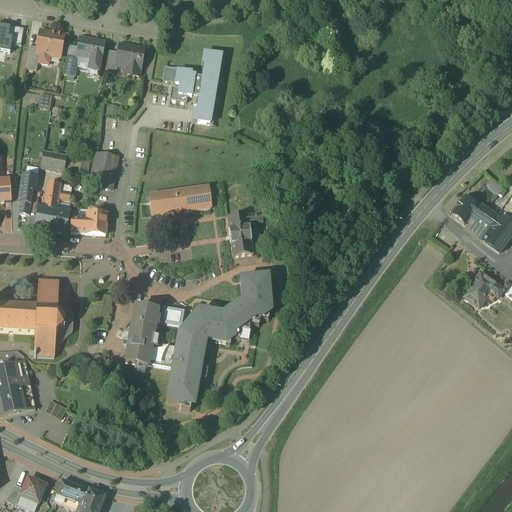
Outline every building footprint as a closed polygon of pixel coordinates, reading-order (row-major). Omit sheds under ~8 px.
[(0,53),(9,55),(11,46),(12,40),(8,39),(10,30),(9,29),(0,27),(0,53)] [(9,28),(9,29),(10,30),(8,39),(12,40),(11,46),(20,48),(24,30),(9,28)] [(64,37),(40,33),(37,50),(36,53),(37,53),(36,55),(39,56),(37,65),(48,67),(49,58),(60,60),(64,37)] [(104,44),(80,40),(76,59),(79,59),(90,61),(88,72),(98,74),(104,44)] [(143,51),(120,47),(118,54),(116,68),(117,69),(129,71),(127,76),(139,78),(143,51)] [(37,50),(28,48),(24,70),(36,72),(37,65),(39,56),(36,55),(37,53),(36,53),(37,50)] [(118,54),(109,53),(106,69),(117,71),(117,69),(116,68),(118,54)] [(206,66),(203,80),(195,78),(195,77),(195,74),(187,73),(173,70),(173,71),(165,69),(162,84),(175,86),(180,87),(179,90),(171,89),(169,102),(186,105),(187,98),(191,99),(192,98),(200,99),(198,113),(194,112),(192,123),(210,126),(211,116),(213,116),(214,106),(213,106),(214,99),(215,99),(218,85),(217,84),(218,78),(219,78),(221,68),(220,67),(221,57),(204,54),(202,66),(206,66)] [(76,59),(67,57),(63,76),(75,79),(79,59),(76,59)] [(40,109),(51,110),(53,97),(42,95),(40,109)] [(110,106),(107,114),(117,116),(119,108),(110,106)] [(9,182),(0,183),(0,178),(1,178),(0,162),(5,161),(5,160),(4,152),(0,152),(0,205),(11,205),(9,182)] [(67,158),(43,154),(40,170),(64,175),(67,158)] [(117,160),(96,156),(90,188),(111,192),(117,160)] [(40,172),(24,169),(25,166),(16,164),(14,175),(25,176),(38,179),(40,172)] [(25,176),(23,188),(36,191),(36,190),(38,179),(25,176)] [(500,197),(505,192),(492,180),(487,185),(500,197)] [(61,187),(47,185),(43,211),(57,214),(61,187)] [(208,190),(149,198),(152,218),(211,211),(208,190)] [(33,193),(20,191),(17,216),(30,217),(31,204),(33,193)] [(71,196),(61,194),(59,203),(69,204),(71,196)] [(464,199),(450,217),(463,226),(464,227),(469,219),(477,208),(476,208),(464,199)] [(499,221),(478,206),(476,208),(477,208),(469,219),(470,220),(489,234),(499,221)] [(43,211),(37,210),(35,231),(66,236),(70,216),(57,214),(43,211)] [(87,220),(87,236),(105,237),(106,215),(100,214),(100,217),(87,216),(87,220)] [(247,216),(227,219),(232,260),(253,257),(249,228),(249,226),(263,225),(261,215),(247,217),(247,216)] [(71,219),(70,235),(87,236),(87,220),(79,220),(71,219)] [(489,234),(482,244),(484,246),(486,243),(498,252),(511,231),(511,229),(499,220),(499,221),(489,234)] [(480,276),(463,300),(478,311),(485,302),(484,301),(488,295),(498,301),(503,293),(480,276)] [(181,333),(177,338),(180,339),(180,341),(178,341),(178,342),(179,342),(177,350),(158,347),(159,341),(153,340),(155,330),(158,330),(158,329),(159,324),(159,322),(157,321),(158,314),(150,313),(150,312),(143,311),(143,312),(135,310),(132,328),(129,328),(127,337),(130,337),(125,367),(148,371),(148,367),(174,372),(168,402),(167,402),(167,403),(178,405),(177,411),(190,413),(191,407),(194,408),(194,407),(193,407),(204,346),(205,346),(205,344),(212,345),(212,347),(213,347),(213,345),(229,348),(228,350),(229,350),(231,340),(239,341),(238,343),(239,343),(241,333),(248,334),(248,336),(249,336),(251,327),(258,328),(257,329),(258,330),(260,320),(267,321),(267,323),(268,323),(271,305),(271,304),(273,304),(273,303),(271,303),(270,288),(271,288),(271,287),(270,287),(269,279),(253,280),(253,283),(252,283),(250,280),(239,281),(241,303),(221,316),(202,313),(191,326),(189,324),(185,329),(181,333)] [(59,285),(38,284),(37,312),(0,310),(0,335),(35,337),(33,361),(35,361),(36,360),(53,361),(54,361),(55,345),(61,346),(72,336),(73,319),(63,307),(58,307),(59,285)] [(105,298),(99,331),(106,332),(108,322),(109,323),(113,299),(105,298)] [(182,316),(164,313),(163,319),(161,325),(159,324),(158,329),(181,333),(185,329),(179,328),(182,316)] [(17,354),(0,355),(0,408),(2,420),(35,412),(24,360),(17,354)] [(104,360),(95,356),(92,364),(101,367),(104,360)] [(67,411),(51,403),(45,415),(61,423),(67,411)] [(49,486),(29,478),(21,498),(41,506),(49,486)] [(89,494),(61,483),(55,498),(56,498),(53,504),(61,508),(63,501),(83,509),(81,511),(100,511),(102,508),(103,508),(105,502),(104,501),(105,500),(89,494)]
